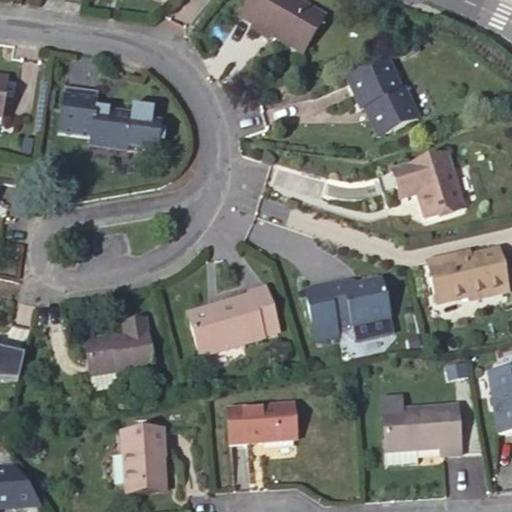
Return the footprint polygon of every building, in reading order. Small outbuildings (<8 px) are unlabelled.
[(325,18),(293,0),(250,0),(239,19),(302,56),(325,18)] [(400,92),(387,63),(347,81),(360,112),(364,110),(377,139),(418,121),(404,90),(400,92)] [(97,110),(98,100),(63,96),(58,135),(92,139),(90,149),(127,154),(133,115),(97,110)] [(463,209),(447,156),(391,172),(396,191),(413,186),(424,220),(463,209)] [(498,252),(462,261),(461,257),(426,265),(435,306),(468,299),(469,303),(508,294),(498,252)] [(351,325),(352,328),(390,320),(381,282),(354,287),(353,284),(349,283),(305,293),(316,342),(338,337),(336,328),(351,325)] [(263,338),(278,333),(265,289),(248,294),(249,297),(217,307),(218,313),(188,322),(200,359),(264,340),(263,338)] [(84,343),(89,379),(92,395),(118,391),(116,378),(152,371),(144,322),(122,326),(125,338),(104,342),(103,340),(84,343)] [(511,370),(489,375),(499,436),(511,433),(511,370)] [(417,467),(416,452),(440,451),(441,458),(461,457),(457,408),(403,412),(402,399),(382,401),(386,469),(417,467)] [(294,407),(227,412),(229,447),(296,442),(294,407)] [(125,484),(164,482),(162,450),(164,450),(163,432),(157,432),(139,433),(121,434),(122,455),(123,455),(125,484)] [(38,511),(12,471),(0,471),(0,511),(38,511)] [(164,488),(164,482),(125,484),(125,490),(164,488)]
